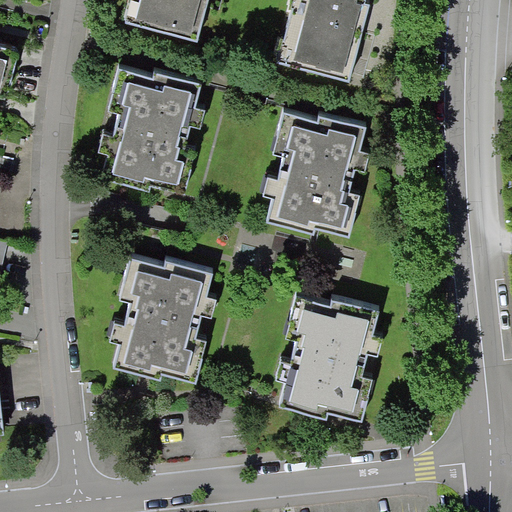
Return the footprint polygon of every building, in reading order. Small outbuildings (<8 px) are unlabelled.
[(136,0),(132,19),(196,36),(205,0),(136,0)] [(298,0),(283,60),(348,76),(367,0),(298,0)] [(0,92),(3,93),(9,90),(19,51),(15,45),(0,41),(0,92)] [(191,164),(180,161),(201,79),(155,67),(153,73),(120,64),(113,89),(125,91),(103,173),(150,185),(151,179),(185,188),(191,164)] [(355,209),(344,206),(365,124),(318,112),(317,118),(283,109),(277,133),(288,136),(267,218),(313,230),(315,224),(348,233),(355,209)] [(202,355),(191,352),(212,270),(166,258),(164,264),(131,255),(124,279),(136,282),(114,364),(161,376),(162,370),(196,379),(202,355)] [(368,393),(357,390),(378,308),(332,296),(330,302),(296,293),(290,318),(301,320),(280,402),(326,414),(328,408),(362,417),(368,393)]
